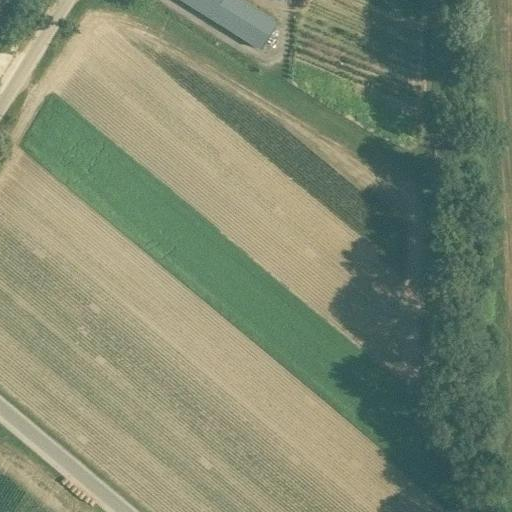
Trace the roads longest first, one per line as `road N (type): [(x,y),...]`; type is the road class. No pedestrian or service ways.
road 1 (unclassified): [(126,511),(0,406)]
road 2 (unclassified): [(0,108),(68,0)]
